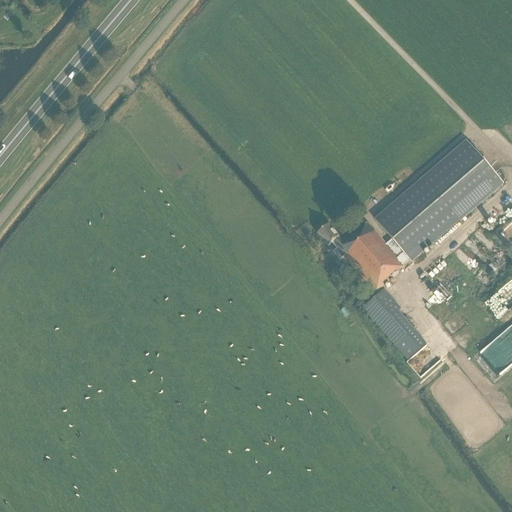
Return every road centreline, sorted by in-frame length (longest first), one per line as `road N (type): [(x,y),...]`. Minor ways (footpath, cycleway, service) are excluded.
road 1 (unclassified): [(0,220),(188,0)]
road 2 (trunk): [(0,157),(131,0)]
